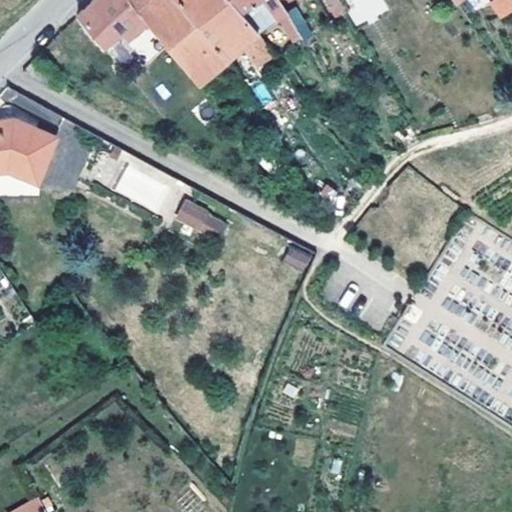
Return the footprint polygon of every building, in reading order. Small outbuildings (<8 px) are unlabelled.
[(149,21),(133,0),(93,0),(90,4),(78,15),(102,45),(121,30),(128,38),(149,21)] [(228,57),(178,0),(133,0),(149,21),(198,81),(228,57)] [(257,33),(230,0),(178,0),(228,57),(243,45),(260,67),(275,56),(257,33)] [(300,35),(278,0),(230,0),(257,33),(276,18),(294,40),(300,35)] [(511,0),(457,0),(458,1),(458,0),(492,0),(502,15),(511,9),(511,0)] [(343,12),(338,3),(330,6),(336,17),(343,12)] [(435,47),(455,31),(439,10),(418,26),(435,47)] [(50,85),(56,75),(39,65),(33,75),(50,85)] [(37,181),(56,137),(14,119),(0,121),(0,170),(8,169),(37,181)] [(284,161),(273,143),(257,154),(269,171),(284,161)] [(199,226),(207,211),(190,202),(182,218),(199,226)] [(218,237),(225,224),(209,215),(202,229),(218,237)] [(303,269),(309,255),(291,246),(284,260),(303,269)] [(41,511),(46,510),(39,497),(31,501),(37,511),(41,511)]
